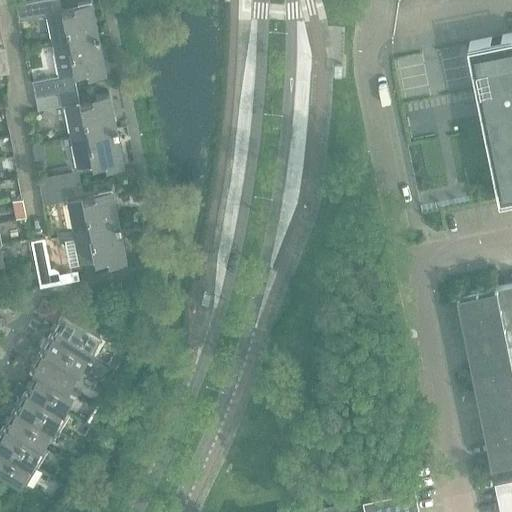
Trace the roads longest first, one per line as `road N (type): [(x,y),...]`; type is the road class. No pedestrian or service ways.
road 1 (secondary): [(261,0),(253,146),(234,258),(198,373),(133,511)]
road 2 (secondary): [(179,511),(259,294),(286,134),(291,0)]
road 3 (unclassified): [(408,259),(370,43),(376,0)]
road 4 (unclassified): [(465,511),(408,259)]
